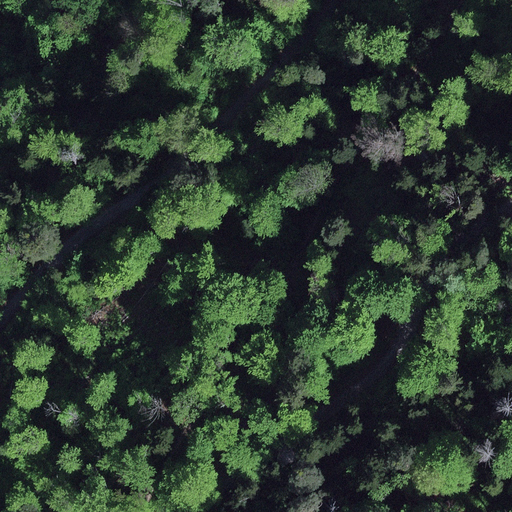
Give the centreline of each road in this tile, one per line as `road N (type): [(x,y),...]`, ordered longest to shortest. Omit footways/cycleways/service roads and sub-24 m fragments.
road 1 (track): [(0,321),(67,249),(184,161),(336,0)]
road 2 (track): [(511,206),(450,251),(378,371),(187,511)]
